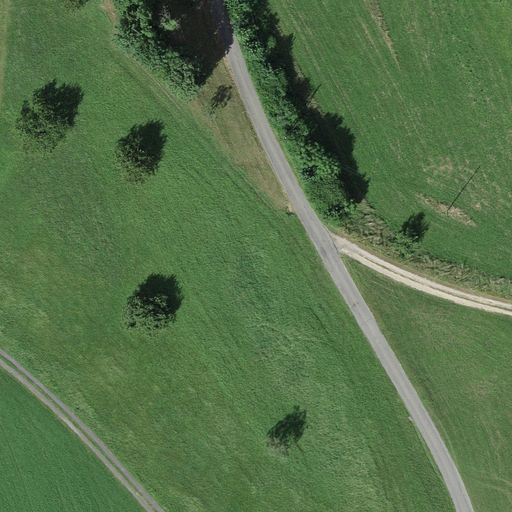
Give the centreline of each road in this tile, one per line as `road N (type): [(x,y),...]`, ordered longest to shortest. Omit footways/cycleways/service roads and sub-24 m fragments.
road 1 (track): [(215,0),(253,114),(460,511)]
road 2 (track): [(117,55),(233,179),(313,233)]
road 3 (track): [(155,511),(0,359)]
road 4 (track): [(511,311),(444,293),(313,233)]
